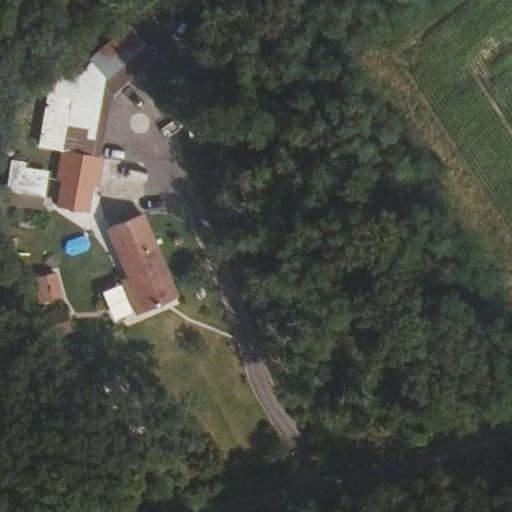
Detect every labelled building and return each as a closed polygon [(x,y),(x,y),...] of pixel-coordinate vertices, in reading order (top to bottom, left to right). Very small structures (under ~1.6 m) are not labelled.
[(104,62),(114,53),(105,42),(80,64),(107,94),(121,81),(104,62)] [(4,201),(43,203),(45,162),(6,160),(4,201)] [(77,207),(80,182),(54,180),(50,207),(77,207)] [(167,295),(133,222),(101,235),(118,272),(135,310),(167,295)] [(51,267),(27,276),(39,305),(62,296),(51,267)] [(135,310),(118,272),(109,275),(125,313),(135,310)]
